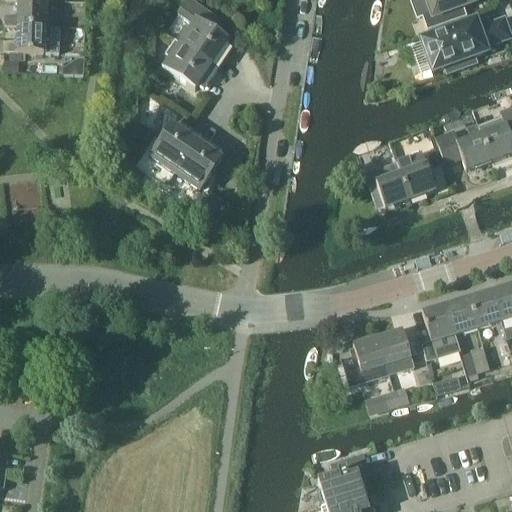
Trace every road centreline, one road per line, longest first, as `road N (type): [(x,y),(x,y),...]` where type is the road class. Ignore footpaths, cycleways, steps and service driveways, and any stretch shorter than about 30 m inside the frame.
road 1 (residential): [(244,311),(290,0)]
road 2 (residential): [(244,311),(352,302),(511,254)]
road 3 (residential): [(244,311),(83,279),(0,278)]
road 4 (unclassified): [(217,511),(244,311)]
road 5 (residential): [(487,431),(503,485),(414,511)]
road 6 (residential): [(32,511),(45,423),(0,416)]
